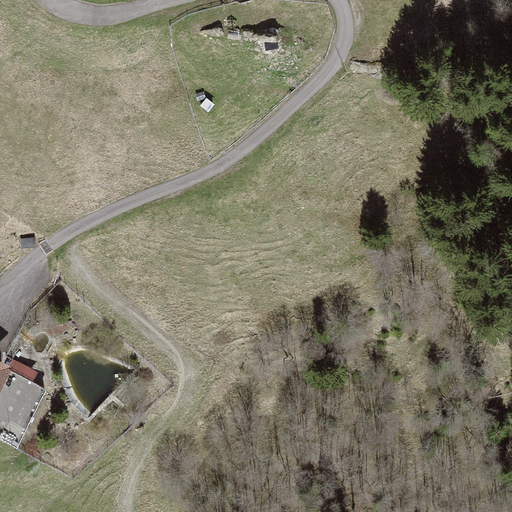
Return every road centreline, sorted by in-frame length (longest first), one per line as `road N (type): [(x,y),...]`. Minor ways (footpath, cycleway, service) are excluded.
road 1 (track): [(337,0),(346,29),(337,61),(250,144),(70,232),(0,293)]
road 2 (track): [(55,0),(89,14),(179,0)]
